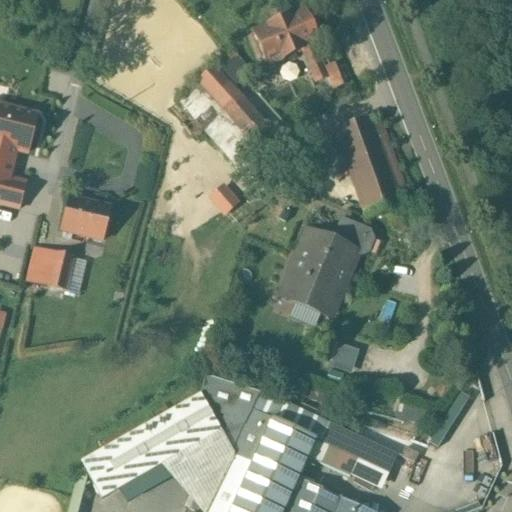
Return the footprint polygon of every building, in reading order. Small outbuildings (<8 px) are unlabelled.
[(292,0),(296,9),(319,0),(292,0)] [(304,13),(252,35),(266,67),(318,45),(304,13)] [(213,69),(190,89),(228,132),(251,112),(213,69)] [(228,132),(190,89),(177,101),(215,144),(228,132)] [(0,106),(0,178),(12,181),(18,156),(27,159),(38,117),(0,106)] [(251,112),(228,132),(256,163),(262,158),(278,143),(251,112)] [(370,119),(334,132),(365,219),(401,206),(370,119)] [(256,163),(228,132),(215,144),(242,176),(256,163)] [(278,143),(262,158),(271,168),(288,153),(278,143)] [(0,210),(19,215),(26,185),(12,181),(0,178),(0,210)] [(109,211),(68,201),(60,233),(64,234),(62,240),(69,241),(71,235),(102,243),(109,211)] [(332,244),(308,235),(291,276),(287,275),(280,292),(295,299),(293,305),(327,320),(345,276),(349,277),(358,255),(367,254),(372,242),(368,234),(341,222),(332,244)] [(54,256),(34,251),(26,284),(46,289),(54,256)] [(46,289),(64,293),(72,260),(54,256),(46,289)] [(356,374),(365,350),(342,342),(334,366),(356,374)] [(199,398),(80,466),(80,467),(86,478),(100,502),(219,435),(230,456),(250,413),(252,414),(259,399),(258,398),(259,396),(204,379),(199,398)] [(446,446),(474,397),(466,393),(438,441),(446,446)] [(395,457),(292,409),(274,406),(259,399),(252,414),(271,423),(314,443),(315,443),(306,461),(348,479),(356,462),(387,476),(395,457)] [(252,414),(250,413),(230,456),(204,511),(229,511),(271,423),(252,414)] [(271,423),(229,511),(334,511),(339,502),(297,483),(306,461),(314,443),(271,423)] [(417,456),(404,450),(400,459),(413,465),(417,456)] [(80,467),(67,511),(77,511),(86,478),(80,467)] [(361,511),(339,502),(334,511),(361,511)]
